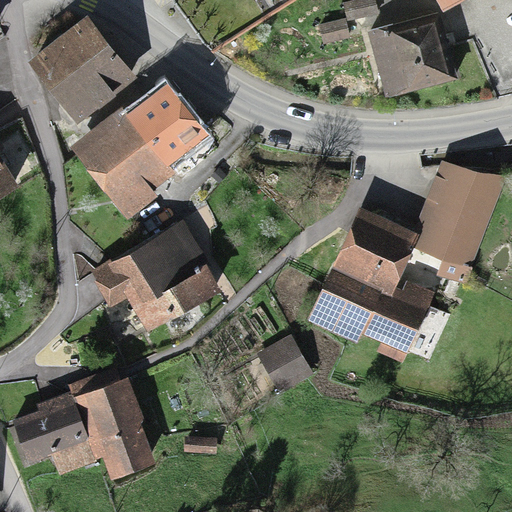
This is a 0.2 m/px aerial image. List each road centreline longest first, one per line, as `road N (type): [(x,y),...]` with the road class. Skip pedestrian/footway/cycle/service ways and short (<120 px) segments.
road 1 (primary): [(98,0),(235,94),(307,125),(398,134),(511,121)]
road 2 (residential): [(0,373),(39,343),(66,297),(52,173),(27,103),(9,0)]
